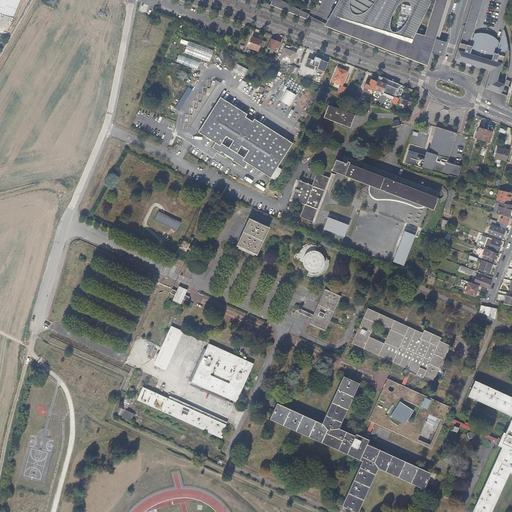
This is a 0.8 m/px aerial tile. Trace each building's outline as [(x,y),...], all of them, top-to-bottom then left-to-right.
[(0,0),(0,12),(15,17),(22,0),(0,0)] [(278,0),(272,0),(271,5),(280,9),(321,25),(322,23),(307,16),(309,12),(278,0)] [(446,43),(439,40),(450,0),(339,0),(325,26),(424,65),(428,53),(442,57),(446,43)] [(139,10),(149,13),(151,7),(141,4),(139,10)] [(466,18),(465,23),(475,26),(477,22),(466,18)] [(463,29),(454,60),(490,71),(485,88),(500,94),(502,89),(504,85),(505,80),(498,77),(505,52),(509,53),(509,51),(508,47),(508,42),(507,40),(505,33),(504,29),(500,43),(490,40),(490,43),(487,42),(486,46),(480,45),(481,41),(472,38),(474,32),(463,29)] [(265,41),(253,37),(249,47),(258,51),(259,46),(263,47),(265,41)] [(271,39),(268,48),(273,50),(273,51),(276,52),(278,47),(280,42),(271,39)] [(213,51),(188,42),(184,53),(209,62),(213,51)] [(280,57),(292,62),(296,51),(284,47),(280,57)] [(316,70),(323,73),(328,62),(320,59),(314,56),(313,60),(307,57),(303,67),(312,70),(314,66),(317,67),(316,70)] [(289,73),(296,75),(299,68),(292,66),(289,73)] [(333,83),(341,86),(347,71),(337,67),(336,70),(337,71),(333,83)] [(376,82),(371,80),(370,81),(367,80),(364,89),(367,90),(368,89),(372,90),(376,82)] [(377,81),(374,89),(382,93),(383,91),(384,89),(386,84),(377,81)] [(382,93),(394,97),(397,88),(386,84),(382,93)] [(356,98),(358,99),(359,100),(368,103),(369,100),(360,97),(361,93),(358,92),(356,98)] [(399,102),(410,106),(413,97),(410,96),(406,94),(403,93),(399,102)] [(270,178),(277,167),(291,143),(253,119),(252,122),(245,117),(246,114),(220,98),(198,132),(215,143),(212,148),(220,153),(221,152),(224,154),(227,151),(228,152),(230,153),(229,156),(232,159),(232,160),(243,168),(246,163),(270,178)] [(352,115),(334,108),(331,107),(327,106),(326,108),(326,110),(323,117),(348,127),(352,115)] [(403,163),(433,172),(445,130),(435,128),(426,157),(407,151),(403,163)] [(482,140),(484,130),(478,128),(475,138),(482,140)] [(445,130),(433,172),(447,177),(448,175),(457,178),(460,167),(446,163),(455,133),(445,130)] [(491,132),(484,130),(482,140),(488,142),(491,132)] [(493,158),(505,161),(508,150),(496,146),(493,158)] [(434,202),(436,198),(438,191),(343,155),(340,162),(335,160),(331,170),(432,208),(434,202)] [(281,170),(277,167),(270,178),(274,180),(281,170)] [(329,179),(317,173),(312,186),(299,180),(291,199),(304,205),(299,216),(312,222),(329,179)] [(437,198),(436,198),(434,202),(438,202),(440,202),(442,201),(444,199),(445,198),(446,197),(446,195),(446,194),(446,192),(445,191),(444,189),(442,187),(441,190),(442,192),(442,193),(443,194),(442,195),(442,196),(442,197),(441,197),(440,198),(439,198),(437,198)] [(511,192),(499,190),(496,201),(499,202),(508,204),(511,192)] [(508,204),(499,202),(496,213),(503,215),(508,217),(511,205),(508,204)] [(181,222),(158,211),(154,220),(177,231),(181,222)] [(507,225),(509,217),(508,217),(503,215),(502,219),(500,218),(499,222),(507,225)] [(328,218),(323,229),(344,237),(348,225),(328,218)] [(268,226),(252,219),(239,246),(255,254),(268,226)] [(505,230),(495,227),(492,235),(502,238),(505,230)] [(416,236),(405,231),(393,261),(404,266),(416,236)] [(500,242),(487,238),(484,246),(496,251),(500,242)] [(295,253),(293,257),(303,263),(305,266),(306,268),(307,269),(309,270),(307,275),(311,276),(313,277),(315,276),(318,276),(320,275),(322,274),(325,270),(327,267),(327,264),(328,261),(322,261),(320,257),(319,256),(318,255),(317,254),(315,252),(316,246),(314,245),(313,244),(311,245),(311,244),(307,246),(307,244),(303,247),(303,248),(299,250),(296,253),(295,253)] [(490,250),(485,248),(482,254),(487,256),(486,259),(491,261),(492,258),(496,260),(498,253),(490,250)] [(489,273),(492,264),(481,260),(478,269),(489,273)] [(474,270),(461,265),(460,270),(472,275),(474,270)] [(488,288),(491,280),(482,277),(481,279),(475,277),(472,283),(478,285),(479,286),(479,285),(488,288)] [(478,285),(472,283),(468,282),(466,287),(465,289),(464,293),(474,296),(478,285)] [(188,290),(180,287),(174,299),(182,303),(188,290)] [(325,289),(313,315),(311,319),(309,324),(324,331),(340,296),(325,289)] [(494,319),(495,316),(494,316),(494,313),(496,313),(496,310),(492,309),(491,309),(490,310),(489,310),(485,309),(484,306),(481,305),(478,312),(494,319)] [(311,319),(313,315),(300,309),(298,313),(311,319)] [(424,334),(368,310),(352,345),(408,371),(412,372),(435,383),(451,347),(441,342),(443,339),(425,331),(424,334)] [(180,329),(174,326),(156,365),(162,368),(180,329)] [(236,402),(242,388),(244,385),(254,363),(208,343),(205,350),(191,381),(236,402)] [(189,380),(191,381),(205,350),(203,349),(189,380)] [(412,372),(408,371),(402,384),(405,386),(412,372)] [(323,423),(278,403),(271,420),(354,457),(356,458),(363,461),(342,508),(351,511),(359,511),(380,469),(426,491),(434,473),(367,442),(363,441),(340,429),(361,384),(344,376),(323,423)] [(376,423),(433,449),(446,421),(447,418),(452,407),(405,386),(402,384),(389,378),(386,383),(383,389),(369,420),(372,421),(376,423)] [(511,395),(476,380),(469,397),(511,415),(511,422),(508,433),(505,431),(501,441),(499,444),(498,446),(503,448),(473,511),(493,511),(511,473),(511,395)] [(224,429),(225,425),(226,424),(143,386),(137,400),(220,438),(224,429)] [(133,397),(132,396),(131,397),(126,395),(124,399),(125,399),(122,407),(127,409),(133,397)] [(127,416),(124,414),(122,419),(129,422),(133,413),(130,411),(127,416)] [(501,441),(447,418),(446,421),(493,441),(499,444),(501,441)] [(376,423),(372,421),(363,441),(367,442),(376,423)]
